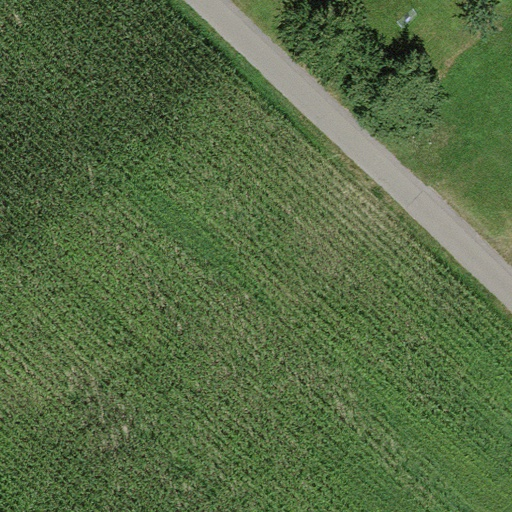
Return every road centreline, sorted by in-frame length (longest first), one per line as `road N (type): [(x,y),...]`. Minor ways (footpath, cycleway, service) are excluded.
road 1 (residential): [(511,278),(223,0)]
road 2 (trunk): [(289,511),(511,441)]
